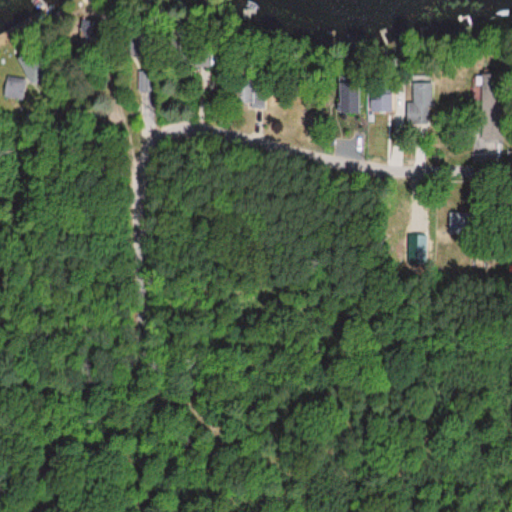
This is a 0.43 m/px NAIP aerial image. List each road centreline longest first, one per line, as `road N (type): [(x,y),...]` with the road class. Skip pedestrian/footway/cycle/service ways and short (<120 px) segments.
road 1 (residential): [(511,161),(411,164),(193,124),(147,149),(142,362)]
road 2 (residential): [(142,362),(119,380),(0,377)]
